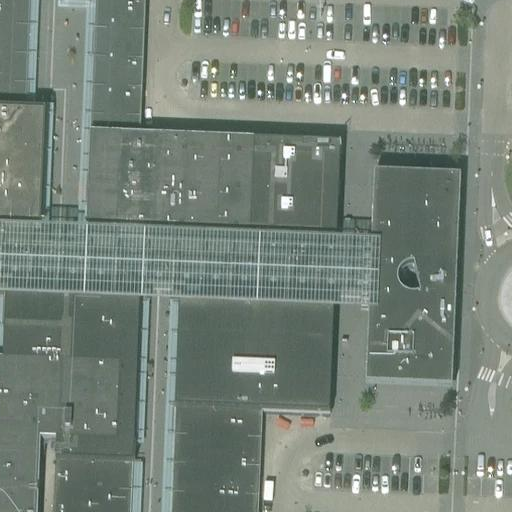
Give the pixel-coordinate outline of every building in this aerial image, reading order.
[(0,0),(0,107),(17,108),(24,101),(28,0),(0,0)] [(66,0),(67,4),(95,5),(93,62),(92,90),(90,119),(90,137),(90,139),(89,165),(85,245),(253,252),(335,210),(337,210),(339,149),(138,141),(138,137),(139,121),(140,92),(141,64),(143,7),(143,0),(66,0)] [(0,241),(37,243),(42,118),(0,116),(0,241)] [(451,394),(460,182),(373,179),(364,390),(451,394)] [(382,263),(0,247),(0,319),(379,334),(382,263)] [(55,445),(52,511),(130,511),(137,338),(137,334),(136,329),(135,324),(132,320),(130,316),(126,312),(119,307),(114,305),(109,304),(105,303),(5,299),(2,366),(0,366),(0,511),(36,511),(39,445),(55,445)] [(256,511),(261,416),(328,419),(331,357),(329,357),(250,308),(211,307),(178,306),(170,511),(256,511)]
